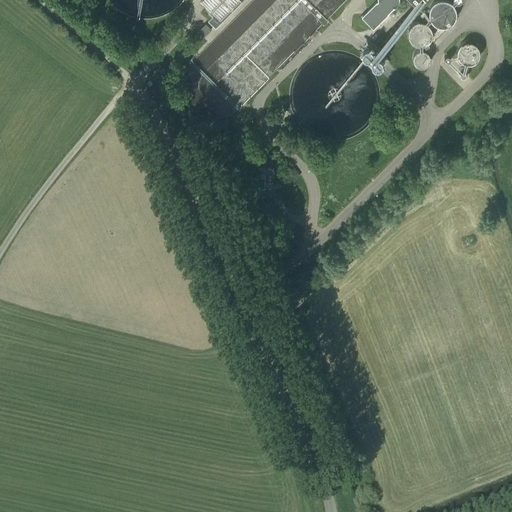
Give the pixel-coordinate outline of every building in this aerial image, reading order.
[(207,21),(215,28),(242,0),(201,0),(198,3),(212,16),(207,21)] [(417,0),(377,0),(378,0),(362,16),(376,28),(403,0),(409,0),(414,4),(417,0)] [(433,6),(431,10),(430,15),(431,19),(433,23),(437,26),(441,28),(445,28),(450,27),(454,24),(456,20),(457,16),(457,12),(456,8),(453,5),(449,2),(445,1),(440,2),(436,3),(433,6)] [(414,5),(406,15),(410,19),(418,9),(414,5)] [(206,23),(198,32),(203,37),(211,29),(206,23)] [(428,25),(425,24),(421,23),(418,23),(415,24),(412,26),(410,29),(409,33),(409,36),(410,39),(411,42),(414,44),(417,46),(421,46),(424,46),(427,44),(430,41),(431,38),(432,35),(432,31),(430,28),(428,25)] [(424,52),(421,52),(418,52),(416,54),(415,56),(414,59),(414,61),(415,64),(417,66),(419,67),(422,68),(424,67),(427,66),(429,64),(430,62),(430,59),(430,57),(428,54),(426,53),(424,52)] [(459,77),(460,79),(462,80),(463,80),(465,80),(467,79),(468,78),(469,77),(469,75),(469,73),(468,71),(467,70),(465,69),(463,69),(462,70),(460,71),(459,72),(458,74),(458,76),(459,77)] [(275,168),(258,168),(258,184),(274,184),(275,168)]
